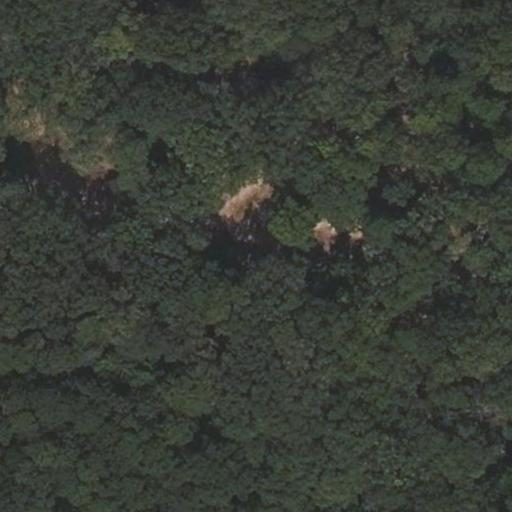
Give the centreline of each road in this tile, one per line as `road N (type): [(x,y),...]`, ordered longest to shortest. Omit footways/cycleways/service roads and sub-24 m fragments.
road 1 (track): [(466,0),(263,187),(158,212)]
road 2 (track): [(0,205),(75,198),(299,241)]
road 3 (track): [(511,354),(343,289),(299,241)]
road 4 (track): [(299,241),(392,253),(511,284)]
road 5 (track): [(75,198),(0,41)]
